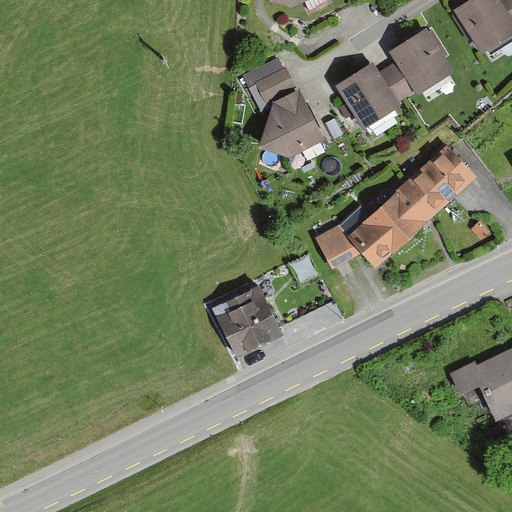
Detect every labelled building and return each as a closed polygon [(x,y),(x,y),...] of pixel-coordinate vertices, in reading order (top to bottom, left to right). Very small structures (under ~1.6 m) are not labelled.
[(509,27),(511,24),(511,6),(508,0),(472,0),(456,10),(471,35),(479,48),(510,28),(509,27)] [(442,53),(427,29),(426,30),(422,32),(391,52),(397,61),(385,68),(402,94),(413,87),(415,89),(446,70),(437,56),(442,53)] [(391,102),(402,94),(385,68),(374,75),(368,66),(337,86),(353,111),(361,123),(392,104),(391,102)] [(282,70),(255,83),(263,99),(290,85),(282,70)] [(315,137),(316,137),(310,124),(301,107),(294,93),(275,103),(271,111),(270,113),(260,144),(285,152),(296,147),(299,145),(300,142),(299,140),(313,133),(315,137)] [(428,212),(448,193),(469,174),(445,148),(404,185),(428,212)] [(371,215),(393,240),(419,218),(420,219),(428,212),(404,185),(371,215)] [(359,248),(371,261),(394,241),(393,240),(371,215),(367,218),(359,208),(339,225),(359,248)] [(316,238),(330,264),(344,257),(330,230),(316,238)] [(211,307),(233,352),(278,331),(255,285),(211,307)] [(511,405),(511,348),(473,368),(470,363),(450,373),(458,390),(477,381),(485,398),(494,415),(511,405)]
